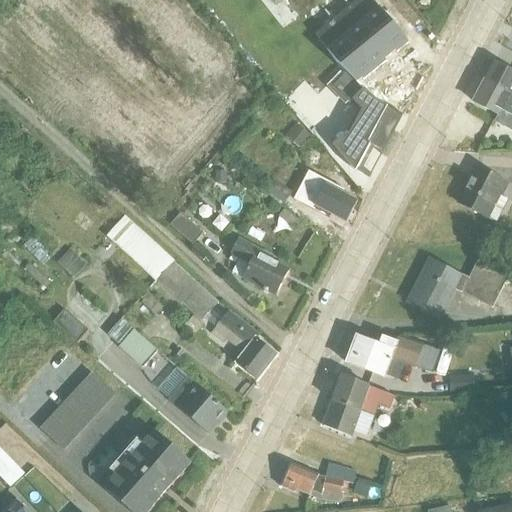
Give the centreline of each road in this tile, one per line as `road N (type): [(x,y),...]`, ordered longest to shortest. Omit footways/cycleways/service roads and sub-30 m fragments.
road 1 (tertiary): [(301,360),(490,0)]
road 2 (unclassified): [(301,360),(0,90)]
road 3 (tertiary): [(223,511),(301,360)]
